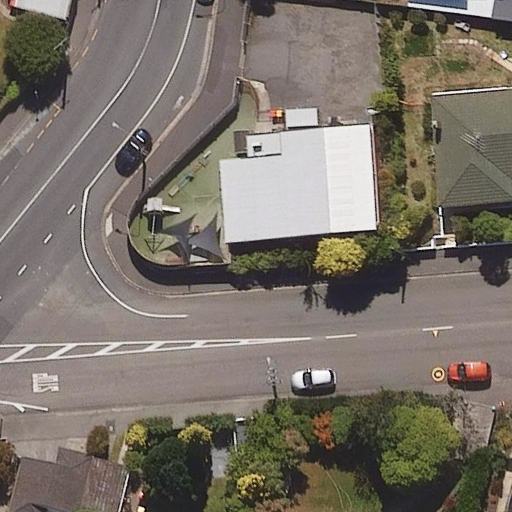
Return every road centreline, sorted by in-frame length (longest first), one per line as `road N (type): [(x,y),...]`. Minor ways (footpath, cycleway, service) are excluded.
road 1 (tertiary): [(511,316),(0,355)]
road 2 (tertiary): [(189,0),(149,99),(0,282)]
road 3 (tertiary): [(0,202),(83,97),(130,22),(134,0)]
